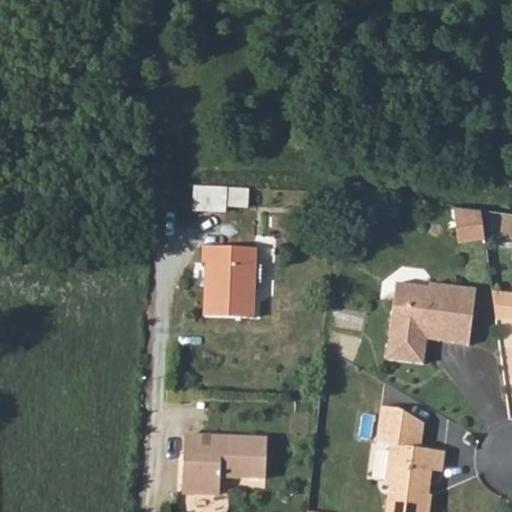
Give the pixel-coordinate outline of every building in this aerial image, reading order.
[(245,208),(245,191),(225,191),(225,207),(245,208)] [(477,209),(454,206),(457,227),(467,225),(469,240),(481,238),(477,209)] [(253,249),(201,248),(200,263),(205,264),(204,317),(252,318),(253,249)] [(427,283),(426,288),(394,285),(385,361),(422,366),(426,338),(466,342),(472,289),(427,283)] [(511,293),(488,290),(492,319),(511,321),(511,293)] [(394,408),(377,406),(372,443),(383,445),(380,477),(386,485),(382,511),(423,511),(426,493),(423,493),(425,470),(437,471),(440,451),(415,448),(418,422),(394,408)] [(265,439),(183,436),(181,493),(218,494),(219,476),(263,477),(265,439)]
